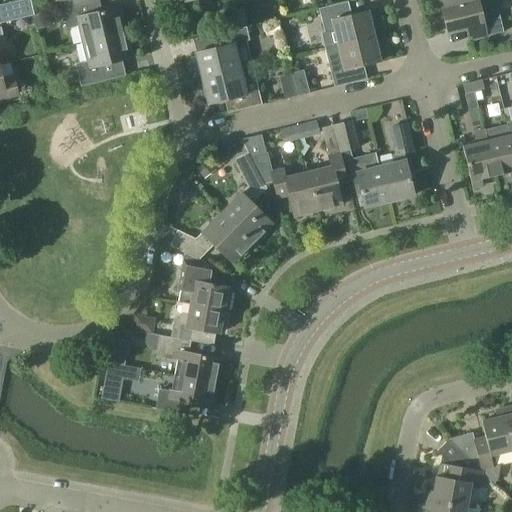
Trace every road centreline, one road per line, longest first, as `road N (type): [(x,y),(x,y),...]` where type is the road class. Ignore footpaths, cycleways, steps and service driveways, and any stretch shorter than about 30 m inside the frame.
road 1 (tertiary): [(261,511),(289,376),(314,324),(353,291),(401,267),(469,252)]
road 2 (residential): [(0,312),(42,338),(92,336),(124,307),(146,244),(148,199),(179,141)]
road 3 (residential): [(179,141),(423,79)]
road 4 (residential): [(396,511),(411,416),(421,402),(511,377)]
road 5 (residential): [(469,252),(423,79)]
road 6 (residential): [(155,511),(0,483)]
road 7 (residential): [(179,141),(147,0)]
